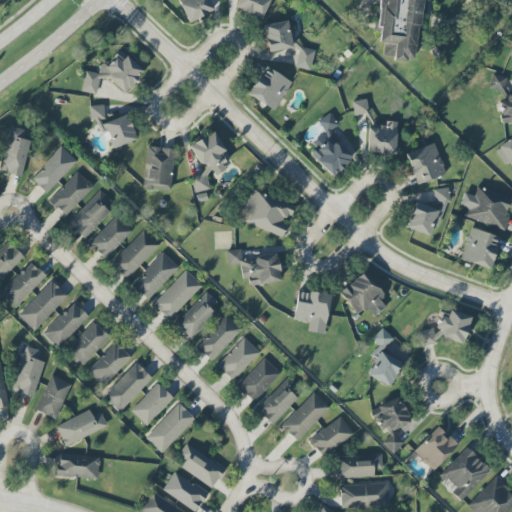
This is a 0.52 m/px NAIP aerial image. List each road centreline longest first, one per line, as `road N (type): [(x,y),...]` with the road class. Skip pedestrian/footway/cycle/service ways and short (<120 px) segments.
road 1 (residential): [(113,0),(357,238),(417,275),(511,307)]
road 2 (residential): [(256,459),(244,425),(12,211)]
road 3 (residential): [(357,238),(386,207),(389,188),(379,181),(365,183),(302,251),(316,267),(329,265),(357,238)]
road 4 (residential): [(209,94),(239,62),(237,40),(214,43),(157,101),(158,115),(180,123),(209,94)]
road 5 (residential): [(246,474),(279,499),(307,485),(297,464),(246,474)]
road 6 (secondary): [(0,81),(99,0)]
